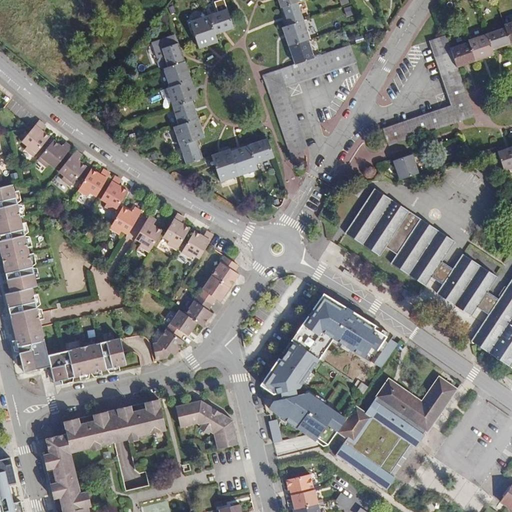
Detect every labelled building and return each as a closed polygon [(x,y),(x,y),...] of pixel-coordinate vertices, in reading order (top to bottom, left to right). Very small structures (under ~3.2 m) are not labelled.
[(297,2),(280,8),(287,26),(303,20),(297,2)] [(345,8),(347,16),(355,14),(353,6),(345,8)] [(209,16),(215,35),(234,28),(227,9),(209,16)] [(215,35),(209,16),(190,22),(199,49),(218,42),(215,35)] [(289,46),(308,40),(310,39),(303,20),(287,26),(282,28),(289,46)] [(505,28),(487,34),(492,50),(511,44),(505,28)] [(492,50),(487,34),(468,40),(469,42),(475,61),(494,55),(492,50)] [(466,94),(457,68),(450,49),(446,35),(432,40),(452,98),(466,94)] [(165,55),(169,67),(185,62),(179,43),(173,45),(171,39),(170,37),(159,40),(165,55)] [(314,58),(308,40),(289,46),(295,65),(314,58)] [(452,98),(432,40),(428,41),(450,105),(381,128),(382,132),(452,109),(457,122),(473,117),(466,94),(452,98)] [(457,68),(475,61),(469,42),(450,49),(457,68)] [(350,46),(314,58),(295,65),(286,68),(291,82),(355,59),(350,46)] [(169,67),(165,55),(160,57),(157,62),(159,67),(164,69),(169,67)] [(356,63),(355,59),(291,82),(286,68),(263,76),(269,93),(283,88),(304,149),(308,148),(287,87),(356,63)] [(164,69),(170,87),(192,80),(185,62),(169,67),(164,69)] [(170,96),(173,107),(192,100),(198,98),(192,80),(170,87),(167,88),(170,96)] [(170,96),(167,88),(161,91),(163,99),(170,96)] [(290,154),(304,149),(283,88),(269,93),(290,154)] [(198,119),(192,100),(173,107),(180,125),(198,119)] [(452,109),(382,132),(387,146),(457,122),(452,109)] [(180,146),(196,140),(205,137),(198,119),(180,125),(174,127),(180,146)] [(34,156),(49,137),(45,134),(41,131),(45,126),(39,121),(22,141),(27,146),(25,149),(34,156)] [(268,139),(249,145),(256,164),(274,158),(268,139)] [(203,159),(196,140),(180,146),(186,164),(203,159)] [(61,147),(53,141),(38,160),(47,167),(49,163),(55,168),(72,148),(66,142),(61,147)] [(231,152),(239,176),(258,170),(256,164),(249,145),(231,152)] [(511,168),(511,147),(497,152),(504,171),(511,168)] [(220,183),(239,176),(231,152),(230,149),(211,156),(220,183)] [(304,149),(290,154),(292,159),(306,154),(304,149)] [(71,186),(86,167),(78,161),(82,156),(76,151),(59,171),(64,176),(62,179),(71,186)] [(419,173),(412,154),(393,161),(400,180),(419,173)] [(97,196),(110,173),(103,169),(100,175),(96,172),(91,169),(79,190),(89,196),(91,193),(97,196)] [(101,199),(107,203),(105,206),(115,212),(127,191),(123,188),(118,186),(122,181),(115,176),(101,199)] [(0,187),(0,248),(11,293),(5,294),(12,320),(40,313),(34,287),(38,286),(12,184),(0,187)] [(510,367),(511,364),(511,278),(499,299),(488,292),(498,277),(462,254),(453,269),(442,262),(455,242),(420,219),(407,239),(401,234),(404,229),(389,219),(385,224),(379,220),(392,200),(374,189),(363,206),(373,213),(367,223),(356,216),(345,233),(380,256),(386,247),(396,254),(391,263),(426,286),(432,277),(442,284),(437,293),(472,316),(478,307),(488,314),(471,341),(510,367)] [(389,219),(404,229),(401,234),(407,239),(420,219),(392,200),(379,220),(385,224),(389,219)] [(373,213),(363,206),(356,216),(367,223),(373,213)] [(121,231),(128,234),(142,212),(135,207),(131,213),(122,207),(110,228),(120,234),(121,231)] [(177,250),(190,229),(185,226),(181,224),(184,218),(177,214),(163,237),(169,240),(167,244),(177,250)] [(149,252),(162,231),(153,226),(156,220),(149,216),(136,239),(141,243),(139,246),(149,252)] [(194,255),(200,258),(208,245),(214,235),(207,231),(203,237),(199,234),(194,231),(182,253),(192,258),(194,255)] [(225,257),(212,276),(229,288),(238,275),(234,272),(238,266),(225,257)] [(199,295),(212,304),(216,299),(220,302),(229,288),(212,276),(199,295)] [(325,291),(262,383),(276,393),(268,407),(324,446),(329,445),(348,417),(303,387),(335,337),(372,361),(390,333),(325,291)] [(208,310),(212,304),(199,295),(185,315),(197,322),(203,327),(212,313),(208,310)] [(179,311),(166,330),(179,339),(183,333),(187,336),(197,322),(185,315),(179,311)] [(15,321),(25,372),(49,367),(40,316),(15,321)] [(179,339),(166,330),(157,343),(153,344),(156,360),(167,358),(170,353),(174,355),(183,341),(179,339)] [(54,382),(126,365),(120,338),(48,355),(50,366),(54,382)] [(439,377),(422,402),(389,378),(365,412),(356,406),(348,417),(338,431),(347,437),(335,454),(386,490),(394,477),(393,476),(389,473),(410,444),(414,446),(416,447),(424,435),(424,434),(426,431),(427,431),(457,389),(439,377)] [(129,439),(167,430),(159,399),(144,403),(145,408),(133,411),(132,406),(122,408),(129,439)] [(233,420),(201,400),(200,403),(193,405),(192,402),(175,406),(180,427),(196,423),(200,426),(198,428),(209,434),(210,432),(215,435),(218,449),(239,444),(235,429),(232,430),(231,423),(233,420)] [(129,439),(122,408),(108,411),(116,442),(129,439)] [(49,453),(43,454),(47,470),(52,469),(56,482),(50,484),(54,499),(59,498),(62,511),(89,511),(88,507),(91,506),(88,491),(81,492),(71,453),(116,442),(108,411),(93,415),(94,420),(80,423),(79,418),(64,422),(67,434),(45,439),(49,453)] [(274,442),(283,441),(280,419),(271,420),(274,442)] [(414,446),(410,444),(389,473),(393,476),(414,446)] [(0,511),(23,511),(21,502),(14,503),(10,505),(6,486),(10,485),(17,483),(11,459),(0,461),(0,511)] [(314,490),(310,474),(286,480),(289,490),(290,490),(295,508),(293,509),(293,511),(320,511),(315,489),(314,490)] [(14,503),(10,485),(6,486),(10,505),(14,503)] [(352,501),(341,493),(336,500),(348,507),(352,501)]
